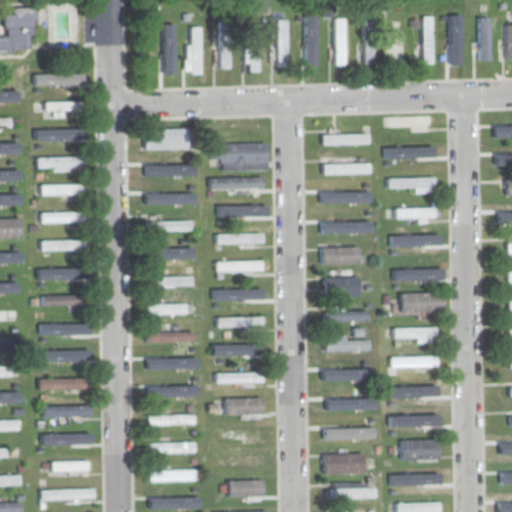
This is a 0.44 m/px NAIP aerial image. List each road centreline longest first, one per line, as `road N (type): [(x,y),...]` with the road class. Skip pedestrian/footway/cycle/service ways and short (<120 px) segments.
road 1 (residential): [(110,0),(116,511)]
road 2 (residential): [(461,95),(467,511)]
road 3 (residential): [(285,100),(291,511)]
road 4 (residential): [(511,93),(109,105)]
